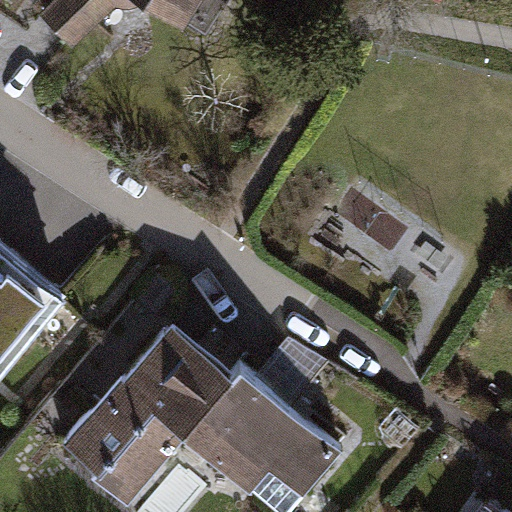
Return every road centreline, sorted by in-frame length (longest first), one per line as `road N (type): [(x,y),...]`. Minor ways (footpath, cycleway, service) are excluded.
road 1 (residential): [(447,408),(214,255)]
road 2 (residential): [(0,119),(214,255)]
road 3 (track): [(370,511),(447,408)]
